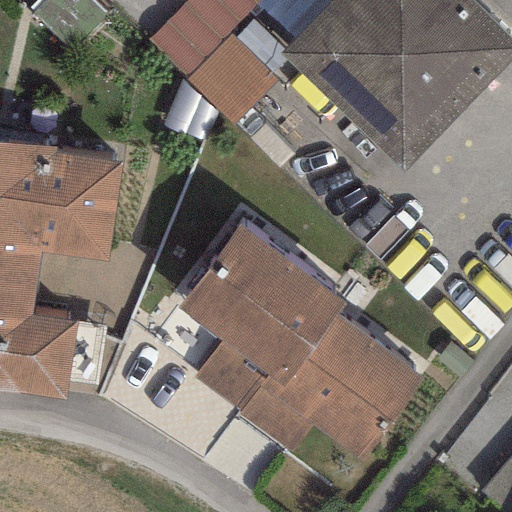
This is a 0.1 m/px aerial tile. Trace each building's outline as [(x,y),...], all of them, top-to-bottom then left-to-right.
[(168,0),(144,24),(229,111),(277,64),(228,14),(242,0),(168,0)] [(506,21),(484,0),(313,0),(294,21),(403,127),(506,21)] [(54,148),(0,140),(0,243),(40,249),(39,254),(105,263),(119,164),(53,154),(54,148)] [(341,304),(237,226),(175,309),(219,343),(193,378),(239,412),(266,377),(280,388),(335,316),(341,304)] [(0,390),(63,400),(74,325),(30,318),(39,254),(40,249),(0,243),(0,390)] [(419,380),(335,316),(280,388),(266,377),(239,412),(235,417),(286,456),(310,425),(357,461),(419,380)]
